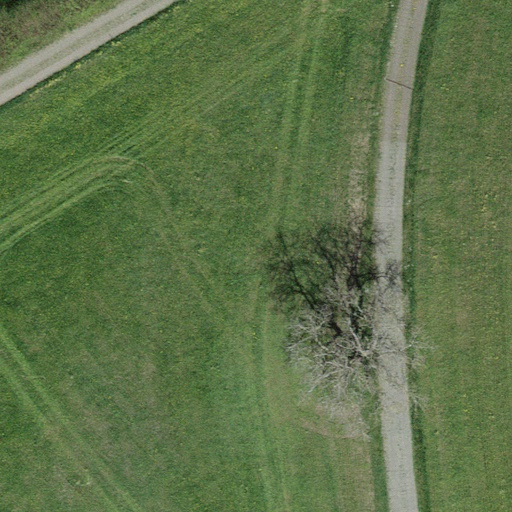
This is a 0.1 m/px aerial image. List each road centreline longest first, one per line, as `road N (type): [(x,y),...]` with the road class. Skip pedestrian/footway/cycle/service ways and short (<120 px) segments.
road 1 (track): [(412,0),(385,237),(411,511)]
road 2 (track): [(169,0),(0,95)]
